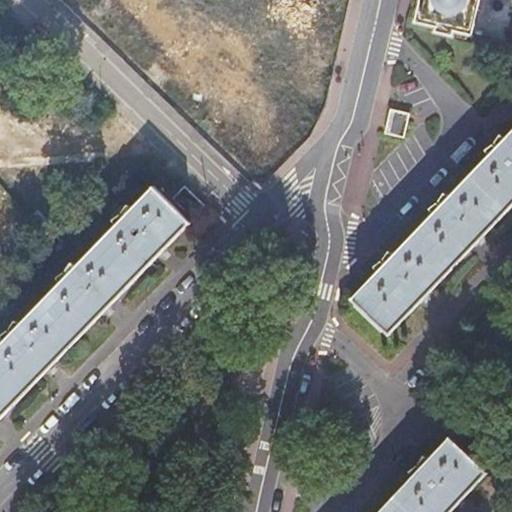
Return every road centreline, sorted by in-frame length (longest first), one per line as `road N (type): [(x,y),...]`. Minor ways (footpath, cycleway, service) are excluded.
road 1 (residential): [(260,221),(0,492)]
road 2 (residential): [(322,272),(448,144),(456,126),(452,106),(404,51),(372,36)]
road 3 (residential): [(260,221),(30,0)]
road 4 (residential): [(310,322),(285,373),(256,511)]
road 5 (unclassified): [(391,391),(511,254)]
road 6 (residential): [(330,511),(389,450),(399,412),(391,391)]
road 7 (residential): [(337,150),(322,272)]
